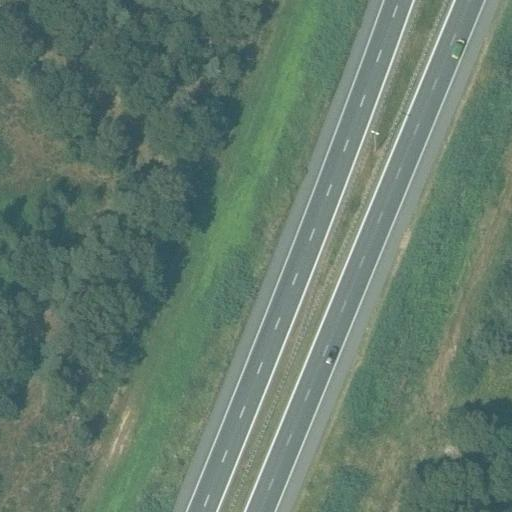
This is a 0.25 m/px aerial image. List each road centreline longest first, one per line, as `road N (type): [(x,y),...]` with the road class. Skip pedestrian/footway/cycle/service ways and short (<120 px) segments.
road 1 (motorway): [(259,511),(470,0)]
road 2 (motorway): [(393,0),(199,511)]
